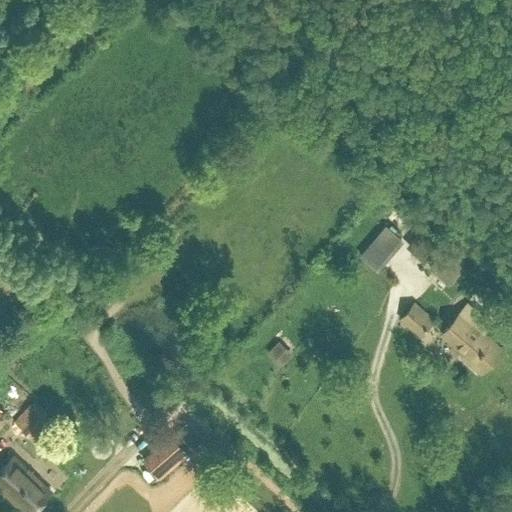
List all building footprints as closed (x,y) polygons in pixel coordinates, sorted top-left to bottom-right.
[(379,221),(361,239),(375,254),(394,235),(379,221)] [(413,300),(398,318),(419,336),(434,318),(413,300)] [(468,302),(460,312),(441,332),(462,351),(458,355),(478,373),(500,347),(482,331),(490,321),(468,302)] [(34,398),(13,420),(31,437),(51,415),(34,398)] [(0,467),(0,485),(27,511),(29,511),(50,490),(12,454),(0,467)]
